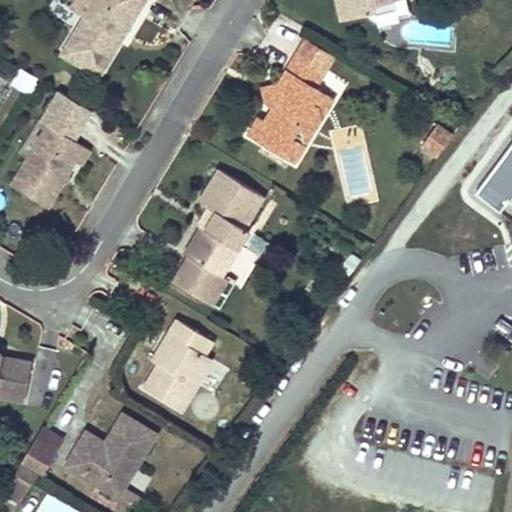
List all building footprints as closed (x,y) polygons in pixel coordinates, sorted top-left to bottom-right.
[(112,37),(131,6),(139,10),(144,0),(92,0),(83,16),(61,53),(100,75),(120,42),(112,37)] [(92,0),(75,0),(71,8),(83,16),(92,0)] [(337,0),(342,18),(372,11),(377,2),(386,0),(337,0)] [(394,6),(392,0),(386,0),(377,2),(372,11),(394,6)] [(120,42),(139,10),(131,6),(112,37),(120,42)] [(295,167),(334,102),(316,91),(324,77),(295,59),(277,88),(284,92),(272,111),(264,124),(258,120),(247,138),(295,167)] [(29,93),(38,77),(18,66),(9,82),(29,93)] [(272,111),(284,92),(277,88),(263,91),(266,107),(272,111)] [(28,157),(48,123),(41,119),(21,153),(28,157)] [(437,155),(452,134),(437,122),(422,144),(437,155)] [(48,205),(75,160),(81,163),(90,149),(48,123),(28,157),(11,184),(48,205)] [(511,142),(472,194),(498,214),(504,201),(511,206),(511,142)] [(222,274),(249,229),(245,227),(264,195),(218,168),(199,200),(207,205),(211,207),(205,218),(210,220),(205,228),(201,226),(184,252),(188,255),(173,281),(202,298),(217,273),(221,275),(222,274)] [(205,218),(211,207),(207,205),(197,223),(205,228),(210,220),(205,218)] [(211,304),(227,278),(222,274),(221,275),(217,273),(202,298),(211,304)] [(111,341),(120,321),(96,310),(87,330),(111,341)] [(181,409),(212,358),(205,354),(213,340),(177,318),(168,333),(174,336),(158,363),(144,387),(181,409)] [(158,363),(174,336),(168,333),(152,360),(158,363)] [(0,394),(24,400),(31,361),(2,355),(2,354),(0,352),(0,351),(0,394)] [(118,496),(156,432),(122,412),(105,441),(101,448),(92,443),(96,436),(86,430),(65,464),(83,474),(88,467),(104,476),(100,484),(118,496)] [(43,473),(63,439),(42,426),(21,460),(38,471),(43,473)] [(101,448),(105,441),(96,436),(92,443),(101,448)] [(38,471),(21,460),(3,490),(20,501),(38,471)] [(100,484),(104,476),(88,467),(83,474),(100,484)]
